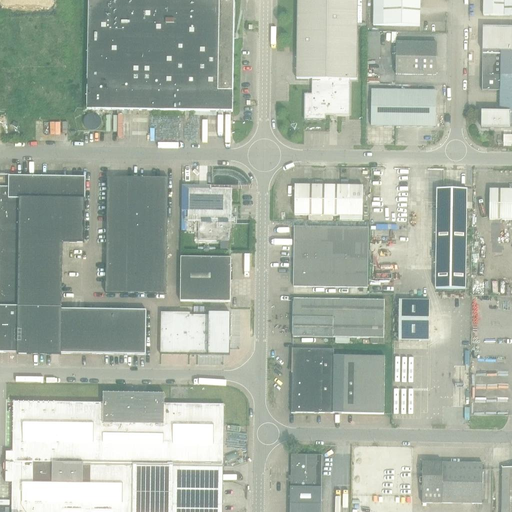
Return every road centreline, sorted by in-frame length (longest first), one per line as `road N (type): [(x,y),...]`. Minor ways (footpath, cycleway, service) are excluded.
road 1 (unclassified): [(0,151),(263,155)]
road 2 (unclassified): [(0,372),(260,375)]
road 3 (unclassified): [(260,432),(511,434)]
road 4 (unclassified): [(260,375),(263,155)]
road 5 (unknown): [(150,298),(96,298),(86,290),(93,153)]
road 6 (unclassified): [(263,155),(455,157)]
road 7 (unknown): [(451,433),(431,267)]
road 8 (unknown): [(150,298),(169,293),(177,154)]
road 9 (unclassified): [(455,157),(457,0)]
road 10 (unclassified): [(263,155),(264,0)]
